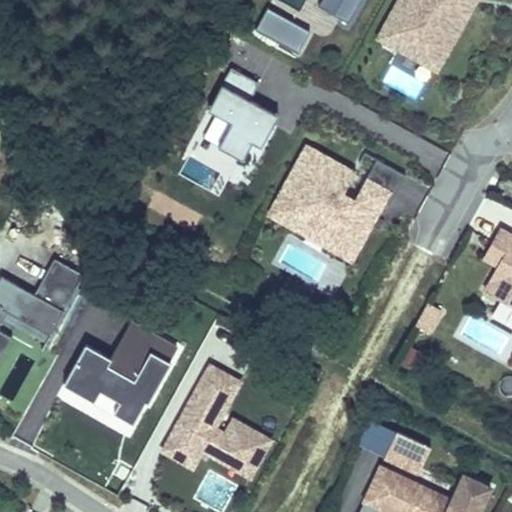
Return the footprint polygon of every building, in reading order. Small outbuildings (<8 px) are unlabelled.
[(323,0),(320,6),(350,22),(362,0),(323,0)] [(396,0),(376,38),(439,72),(478,0),(396,0)] [(311,30),(268,6),(255,29),(298,53),(311,30)] [(259,83),(232,68),(217,94),(224,98),(216,114),(231,122),(219,146),(243,159),(253,142),(262,147),(274,124),(256,114),(261,106),(250,100),(259,83)] [(217,94),(208,110),(216,114),(224,98),(217,94)] [(354,175),(308,150),(277,205),(309,222),(314,214),(339,228),(330,245),(351,256),(373,216),(370,215),(378,200),(381,201),(389,206),(406,175),(377,159),(352,204),(341,198),(354,175)] [(511,183),(500,178),(491,196),(511,207),(511,183)] [(370,215),(373,216),(381,201),(378,200),(370,215)] [(277,205),(273,213),(330,245),(339,228),(314,214),(309,222),(277,205)] [(511,234),(500,228),(492,242),(507,251),(498,266),(485,290),(501,299),(508,287),(511,288),(511,234)] [(492,242),(483,258),(498,266),(507,251),(492,242)] [(0,359),(12,337),(0,330),(0,325),(8,312),(50,335),(84,274),(55,258),(34,294),(2,275),(0,278),(0,359)] [(501,299),(511,304),(511,288),(508,287),(501,299)] [(413,327),(426,334),(438,312),(425,305),(413,327)] [(86,344),(64,384),(94,401),(101,390),(120,401),(117,406),(136,417),(146,401),(149,402),(171,362),(170,361),(165,358),(172,345),(131,322),(111,358),(107,364),(98,358),(101,352),(86,344)] [(177,348),(172,345),(165,358),(170,361),(177,348)] [(107,364),(111,358),(101,352),(98,358),(107,364)] [(240,382),(211,365),(171,436),(201,453),(203,450),(206,443),(217,449),(213,456),(251,476),(271,440),(234,419),(225,434),(215,428),(240,382)] [(133,423),(136,417),(117,406),(114,412),(133,423)] [(383,459),(417,475),(431,447),(396,431),(383,459)] [(171,436),(166,446),(196,462),(201,453),(171,436)] [(206,443),(203,450),(213,456),(217,449),(206,443)] [(450,496),(379,463),(361,501),(363,502),(358,511),(380,511),(381,511),(382,511),(481,511),(494,486),(462,471),(450,496)]
